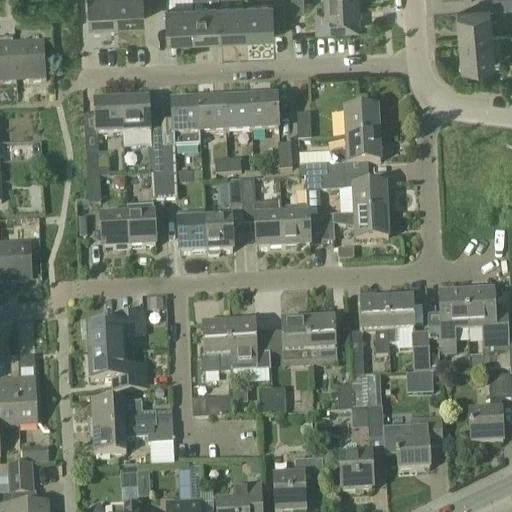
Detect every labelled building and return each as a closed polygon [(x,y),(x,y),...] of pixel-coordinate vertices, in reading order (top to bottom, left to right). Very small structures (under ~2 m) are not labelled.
[(117,21),(116,0),(89,0),(91,23),(117,21)] [(116,0),(117,21),(144,20),(142,0),(116,0)] [(195,37),(193,5),(193,0),(166,0),(168,39),(195,37)] [(221,36),(219,4),(219,0),(193,0),(193,5),(195,37),(221,36)] [(257,0),(257,2),(245,3),(247,35),(250,39),(258,38),(261,34),(273,34),(272,16),(285,15),(283,0),(257,0)] [(303,0),(290,0),(292,13),(305,12),(303,0)] [(321,0),(322,11),(317,11),(318,31),(358,29),(357,10),(360,10),(359,0),(321,0)] [(511,0),(493,0),(494,10),(511,8),(511,0)] [(247,35),(245,3),(219,4),(221,36),(247,35)] [(458,14),(460,39),(493,37),(490,11),(458,14)] [(493,37),(460,39),(463,66),(496,63),(493,37)] [(14,47),(15,85),(46,83),(44,46),(14,47)] [(0,48),(0,85),(15,85),(14,47),(0,48)] [(277,101),(250,103),(252,135),(278,134),(277,101)] [(252,135),(250,103),(224,104),(226,136),(252,135)] [(121,105),(123,137),(124,137),(124,150),(150,148),(150,152),(149,152),(151,178),(163,177),(162,151),(161,134),(150,135),(148,104),(121,105)] [(226,136),(224,104),(198,105),(200,137),(226,136)] [(123,137),(121,105),(95,106),(96,139),(123,137)] [(200,137),(198,105),(172,107),(174,150),(174,151),(175,151),(200,149),(199,137),(200,137)] [(346,141),(379,139),(377,113),(344,114),(346,141)] [(311,143),(310,117),(297,118),(298,143),(311,143)] [(379,139),(346,141),(346,153),(330,156),(334,167),(318,168),(318,181),(344,180),(344,168),(347,168),(380,166),(380,154),(383,152),(383,143),(379,140),(379,139)] [(278,147),(280,173),(293,172),(291,147),(278,147)] [(174,151),(174,150),(162,151),(163,177),(176,176),(175,151),(174,151)] [(87,181),(99,180),(98,154),(85,155),(87,181)] [(227,163),(228,177),(242,176),(240,162),(227,163)] [(227,163),(215,164),(216,178),(228,177),(227,163)] [(282,220),(283,252),(310,250),(309,223),(320,222),(320,220),(319,194),(318,181),(318,168),(305,169),(305,172),(299,172),(299,175),(300,179),(299,179),(299,181),(305,181),(306,195),(307,209),(281,211),(282,220)] [(194,175),(176,175),(176,176),(177,187),(194,186),(194,175)] [(176,176),(163,177),(165,203),(177,202),(177,187),(176,176)] [(165,203),(163,177),(151,178),(152,204),(165,203)] [(87,181),(88,207),(101,206),(99,180),(87,181)] [(318,181),(319,194),(345,193),(344,180),(318,181)] [(283,252),(282,220),(281,211),(281,207),(256,208),(255,183),(241,184),(242,210),(243,210),(244,222),(255,222),(257,253),(283,252)] [(242,210),(241,184),(229,184),(230,210),(242,210)] [(354,218),(387,216),(386,190),(352,191),(354,218)] [(127,210),(129,252),(156,250),(154,218),(153,208),(127,210)] [(102,253),(129,252),(127,210),(127,220),(101,221),(102,253)] [(387,216),(354,218),(320,220),(320,222),(322,245),(334,245),(334,228),(354,231),(355,244),(388,243),(387,216)] [(78,222),(79,240),(87,239),(86,221),(78,222)] [(204,224),(206,256),(207,256),(209,260),(219,259),(220,255),(233,254),(231,222),(204,224)] [(206,256),(204,224),(178,225),(180,257),(206,256)] [(38,232),(29,232),(29,243),(38,243),(38,232)] [(0,247),(0,253),(2,285),(33,283),(31,246),(0,247)] [(351,250),(335,251),(335,263),(351,262),(351,250)] [(470,335),(484,334),(485,355),(489,355),(489,373),(511,372),(508,322),(494,323),(493,298),(468,299),(470,335)] [(470,335),(468,299),(441,300),(442,326),(429,326),(431,376),(440,376),(439,357),(455,356),(454,336),(470,335)] [(162,301),(146,302),(147,314),(163,313),(162,301)] [(387,303),(389,334),(390,347),(399,347),(400,334),(414,333),(413,302),(387,303)] [(389,334),(387,303),(361,305),(363,335),(375,335),(376,362),(389,361),(388,334),(389,334)] [(89,331),(90,356),(125,354),(124,339),(144,338),(143,317),(117,318),(118,329),(89,331)] [(308,324),(311,368),(336,367),(334,322),(308,324)] [(308,324),(283,325),(285,369),(311,368),(308,324)] [(230,327),(232,375),(257,373),(257,374),(272,373),(271,355),(257,356),(256,326),(230,327)] [(431,376),(429,326),(428,326),(429,337),(413,338),(415,377),(431,376)] [(232,375),(230,327),(203,329),(205,359),(203,359),(204,377),(222,376),(222,375),(232,375)] [(125,354),(90,356),(91,383),(114,382),(114,393),(121,393),(147,392),(146,371),(126,372),(125,354)] [(364,379),(362,355),(349,355),(350,379),(364,379)] [(19,372),(18,360),(14,360),(10,361),(10,372),(19,372)] [(19,383),(19,372),(10,372),(11,384),(15,384),(19,383)] [(431,376),(415,377),(406,377),(407,398),(433,397),(432,376),(431,376)] [(366,411),(381,411),(380,378),(365,379),(366,411)] [(364,379),(350,379),(351,389),(351,393),(351,400),(352,412),(366,411),(365,379),(364,379)] [(470,416),(471,449),(504,448),(502,404),(511,403),(511,391),(511,380),(490,381),(492,415),(470,416)] [(15,384),(17,429),(38,428),(35,383),(19,383),(15,384)] [(0,430),(17,429),(15,384),(11,384),(0,384),(0,430)] [(352,414),(352,412),(351,400),(351,393),(351,389),(337,389),(338,414),(352,414)] [(274,417),(286,416),(285,392),(272,393),(274,417)] [(233,393),(233,407),(247,407),(247,393),(233,393)] [(274,417),(272,393),(259,394),(260,417),(274,417)] [(94,432),(125,430),(125,431),(172,429),(172,415),(146,416),(146,419),(124,420),(124,405),(92,407),(93,408),(88,412),(89,420),(93,423),(94,432)] [(233,406),(208,407),(209,419),(234,418),(233,406)] [(366,411),(368,442),(383,441),(382,418),(382,411),(381,411),(366,411)] [(386,462),(398,462),(398,475),(431,473),(429,449),(443,449),(441,422),(412,424),(413,446),(399,447),(399,445),(385,445),(386,462)] [(94,432),(95,459),(126,458),(125,443),(149,441),(149,447),(173,446),(172,429),(125,431),(125,430),(94,432)] [(348,448),(341,453),(343,496),(373,495),(371,460),(370,460),(370,446),(355,447),(355,448),(348,448)] [(274,481),(275,511),(306,511),(305,485),(323,484),(322,464),(296,465),(296,480),(274,481)] [(15,509),(15,496),(33,495),(32,466),(8,467),(9,497),(0,496),(0,511),(47,511),(47,508),(15,509)] [(120,493),(138,492),(137,469),(119,470),(120,493)] [(261,511),(261,489),(235,490),(236,505),(217,506),(217,511),(261,511)]
